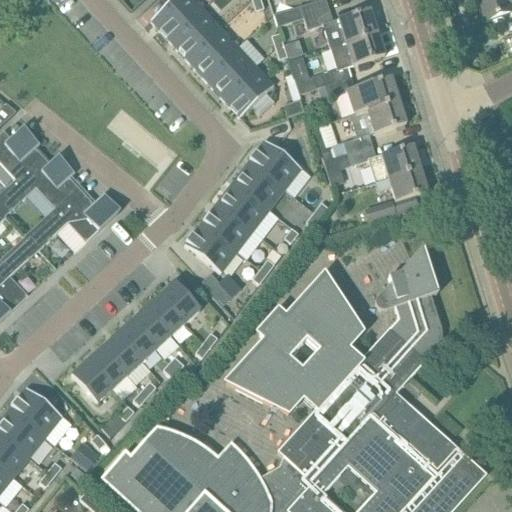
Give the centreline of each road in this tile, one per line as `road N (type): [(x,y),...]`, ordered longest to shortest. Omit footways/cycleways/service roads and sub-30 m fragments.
road 1 (residential): [(168,225),(218,162),(212,129),(91,0)]
road 2 (residential): [(168,225),(5,375)]
road 3 (residential): [(511,301),(451,109)]
road 4 (residential): [(32,108),(168,225)]
